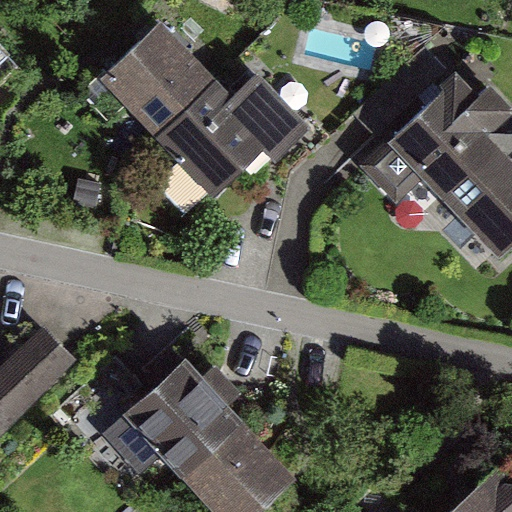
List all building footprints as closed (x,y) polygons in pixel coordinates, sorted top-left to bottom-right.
[(153,129),(212,75),(157,16),(98,70),(153,129)] [(381,128),(461,63),(444,43),(364,107),(381,128)] [(192,223),(304,120),(253,65),(227,89),(212,75),(153,129),(174,154),(149,177),(192,223)] [(432,198),(511,124),(488,127),(482,122),(511,102),(482,68),(353,168),(383,198),(411,173),(432,198)] [(511,123),(511,124),(432,198),(489,261),(511,240),(511,123)] [(0,380),(0,433),(74,364),(47,336),(0,380)] [(160,352),(110,403),(172,463),(222,412),(160,352)] [(242,511),(282,470),(222,412),(172,463),(223,511),(242,511)] [(511,511),(511,462),(500,450),(433,511),(511,511)]
